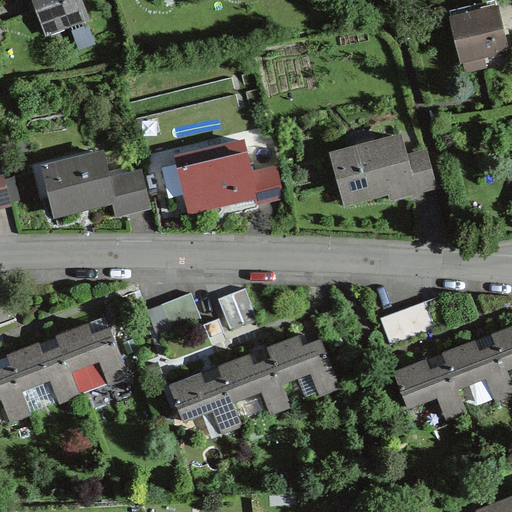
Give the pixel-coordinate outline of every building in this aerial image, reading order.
[(77,0),(36,0),(50,34),(51,33),(48,24),(68,17),(71,25),(85,19),(77,0)] [(498,6),(451,17),(462,60),(463,60),(466,70),(486,65),(484,55),(509,49),(498,6)] [(400,137),(333,155),(346,201),(392,188),(390,180),(409,175),(411,174),(408,166),(400,137)] [(208,155),(178,162),(189,211),(222,203),(222,201),(256,193),(257,192),(253,174),(245,141),(207,150),(208,155)] [(114,198),(110,181),(104,154),(44,168),(54,212),(113,198),(114,198)] [(433,183),(427,161),(408,166),(411,174),(409,175),(412,188),(433,183)] [(279,168),(253,174),(257,192),(256,193),(258,203),(286,196),(279,168)] [(150,208),(142,174),(110,181),(114,198),(113,198),(117,216),(150,208)] [(0,205),(9,203),(3,176),(0,176),(0,205)] [(190,293),(176,299),(187,325),(201,319),(190,293)] [(1,294),(0,294),(0,325),(16,319),(15,318),(11,320),(1,294)] [(439,295),(410,306),(421,334),(450,323),(439,295)] [(176,299),(162,305),(173,331),(187,325),(176,299)] [(162,305),(147,311),(158,337),(173,331),(162,305)] [(421,334),(410,306),(396,312),(406,339),(421,334)] [(336,308),(323,313),(333,340),(346,335),(336,308)] [(406,339),(396,312),(380,318),(390,345),(406,339)] [(57,336),(61,347),(71,372),(99,361),(109,385),(111,385),(110,383),(129,375),(110,327),(108,328),(109,329),(91,335),(88,326),(90,325),(89,323),(57,336)] [(511,326),(493,333),(497,344),(508,369),(511,367),(511,326)] [(269,347),(273,358),(283,384),(311,373),(320,397),(323,396),(322,394),(340,387),(321,338),(319,339),(320,340),(304,346),(301,338),(302,337),(301,334),(269,347)] [(444,352),(449,363),(459,389),(486,378),(496,402),(498,401),(497,400),(511,393),(511,380),(508,369),(497,344),(478,352),(475,343),(476,342),(475,340),(444,352)] [(7,354),(12,365),(22,390),(50,379),(60,404),(62,403),(62,401),(80,394),(71,372),(61,347),(42,354),(38,344),(39,344),(39,342),(7,354)] [(219,367),(223,376),(233,403),(261,392),(271,415),(273,414),(273,413),(292,405),(283,384),(273,358),(254,365),(250,356),(251,355),(251,354),(219,367)] [(427,359),(395,372),(409,407),(437,396),(447,421),(450,420),(449,418),(468,411),(459,389),(449,363),(430,371),(427,362),(428,362),(427,359)] [(0,398),(1,398),(11,422),(14,421),(14,420),(31,413),(22,390),(12,365),(0,369),(0,398)] [(233,403),(223,376),(204,384),(200,376),(202,375),(201,373),(170,385),(184,421),(212,410),(222,434),(224,433),(224,431),(242,424),(233,403)] [(511,511),(511,495),(477,509),(478,510),(485,508),(486,511),(511,511)]
